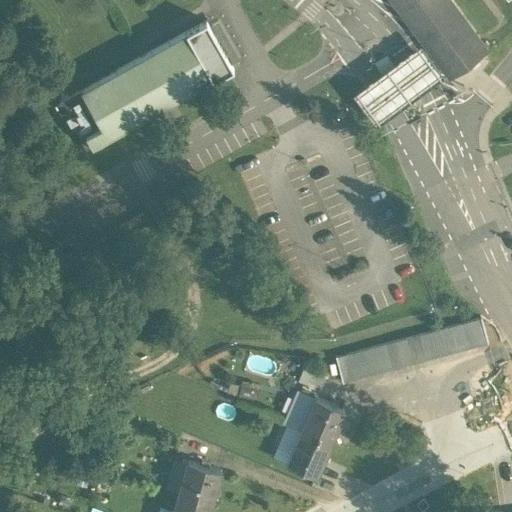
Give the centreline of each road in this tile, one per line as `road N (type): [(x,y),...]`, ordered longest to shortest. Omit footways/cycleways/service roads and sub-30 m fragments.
road 1 (unclassified): [(0,246),(349,53)]
road 2 (residential): [(397,121),(511,339)]
road 3 (residential): [(511,289),(432,101)]
road 4 (residential): [(511,432),(353,511)]
road 5 (unclassified): [(432,101),(402,49),(351,0)]
